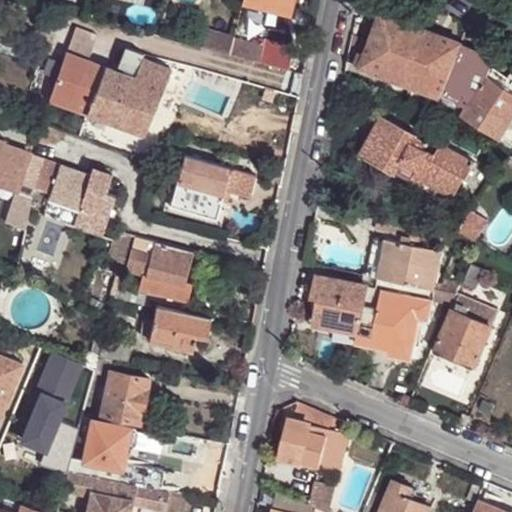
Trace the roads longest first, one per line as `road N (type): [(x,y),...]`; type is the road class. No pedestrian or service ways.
road 1 (residential): [(264,366),(342,0)]
road 2 (residential): [(264,366),(511,469)]
road 3 (residential): [(233,511),(264,366)]
